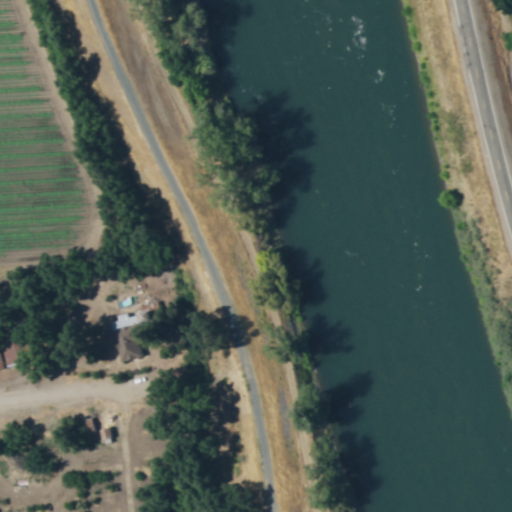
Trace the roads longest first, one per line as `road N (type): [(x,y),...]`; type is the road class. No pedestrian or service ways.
road 1 (track): [(276,511),(262,404),(233,306),(92,0)]
road 2 (residential): [(139,511),(117,407),(68,381),(0,389)]
road 3 (residential): [(511,186),(468,0)]
